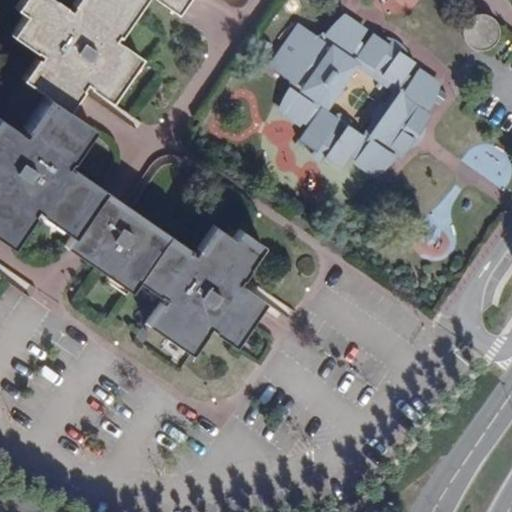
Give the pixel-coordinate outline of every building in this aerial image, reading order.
[(193,251),(178,241),(65,164),(69,158),(64,154),(78,134),(83,138),(91,127),(66,109),(84,84),(108,101),(125,75),(120,72),(133,51),(115,38),(141,0),(156,0),(174,12),(182,0),(81,0),(78,6),(72,2),(68,9),(54,0),(19,0),(14,8),(23,14),(14,28),(37,44),(33,49),(38,53),(21,77),(47,95),(21,132),(16,128),(1,150),(0,149),(0,240),(8,247),(35,209),(38,211),(41,207),(41,206),(48,210),(62,220),(58,225),(70,234),(63,244),(108,275),(111,269),(133,285),(136,280),(140,274),(161,288),(157,294),(163,297),(146,321),(170,337),(174,332),(183,338),(195,346),(205,330),(226,344),(243,319),(243,318),(247,321),(249,322),(249,321),(229,307),(238,293),(243,286),(237,282),(248,266),(220,248),(225,232),(218,227),(202,250),(196,246),(193,251)] [(489,50),(494,46),(497,42),(499,37),(499,31),(498,25),(495,21),(490,17),(484,15),(479,15),(473,17),(468,21),(465,26),(463,32),(464,38),(467,44),(472,48),(477,51),(483,51),(489,50)] [(10,33),(33,49),(37,44),(14,28),(10,33)] [(298,36),(268,77),(287,90),(283,98),(286,100),(277,119),(298,134),(301,132),(307,136),(296,152),(311,162),(309,165),(320,172),(322,170),(337,182),(348,166),(354,170),(352,173),(373,189),(388,168),(384,164),(385,163),(386,162),(394,167),(403,155),(408,159),(411,155),(414,157),(420,147),(418,145),(420,141),(415,138),(426,123),(418,117),(419,116),(420,114),(425,117),(435,103),(435,102),(436,102),(436,101),(436,100),(436,99),(435,99),(435,98),(435,97),(434,97),(416,84),(407,96),(402,92),(413,75),(398,65),(396,68),(386,61),(388,58),(372,46),(363,60),(355,54),(364,45),(342,29),(325,45),(323,42),(316,50),(298,36)] [(120,72),(125,75),(139,54),(133,51),(120,72)] [(418,82),(416,84),(434,97),(435,97),(435,98),(435,99),(436,99),(436,100),(436,101),(436,102),(435,102),(435,103),(425,117),(420,114),(419,116),(428,122),(436,109),(440,97),(418,82)] [(0,149),(1,150),(16,128),(0,118),(0,149)] [(415,138),(420,141),(431,126),(426,123),(415,138)] [(64,154),(69,158),(83,138),(78,134),(64,154)] [(399,171),(408,159),(403,155),(394,167),(399,171)] [(373,189),(352,173),(350,176),(372,192),(381,184),(382,183),(385,180),(393,170),(385,163),(384,164),(388,168),(373,189)] [(41,206),(41,207),(38,211),(58,225),(62,220),(48,210),(41,206)] [(196,246),(202,250),(218,227),(212,223),(196,246)] [(225,232),(220,248),(248,266),(262,245),(238,228),(232,237),(225,232)] [(108,275),(130,290),(133,285),(111,269),(108,275)] [(140,274),(136,280),(157,294),(161,288),(140,274)] [(243,286),(238,293),(229,307),(249,321),(261,303),(264,300),(243,286)] [(243,318),(243,319),(226,344),(232,348),(249,322),(247,321),(243,318)] [(195,346),(183,338),(174,332),(170,337),(181,344),(191,351),(195,346)]
